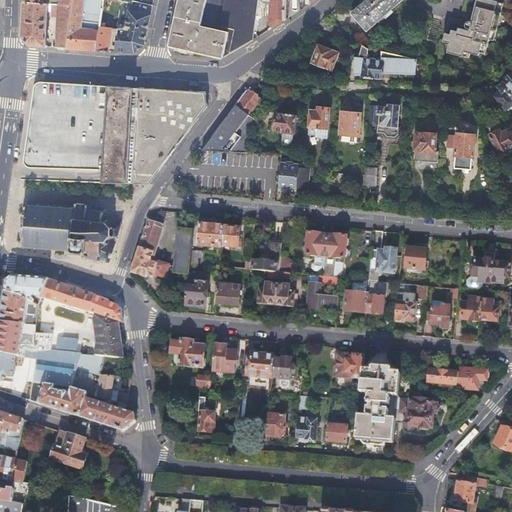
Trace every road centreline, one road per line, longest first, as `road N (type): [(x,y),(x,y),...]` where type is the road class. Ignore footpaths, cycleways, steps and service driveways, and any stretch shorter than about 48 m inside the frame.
road 1 (residential): [(138,317),(511,356)]
road 2 (residential): [(511,236),(148,201)]
road 3 (residential): [(145,449),(161,465),(409,486),(426,480)]
road 4 (residential): [(241,70),(148,201)]
road 5 (residential): [(0,403),(145,449)]
road 6 (residential): [(8,71),(32,64),(150,71)]
road 7 (residential): [(145,449),(138,317)]
road 8 (residential): [(426,480),(511,386)]
